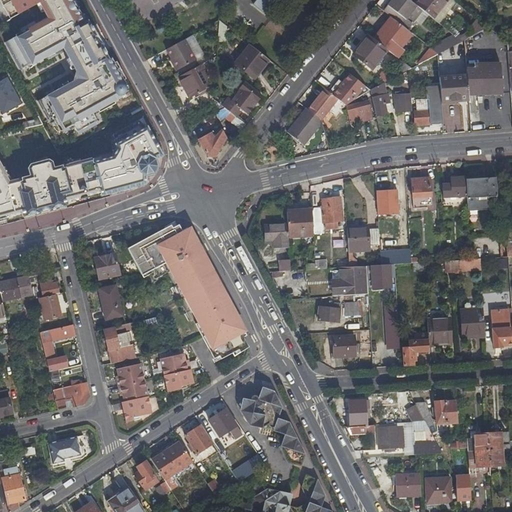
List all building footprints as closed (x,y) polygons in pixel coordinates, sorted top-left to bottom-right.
[(9,0),(0,0),(0,3),(9,19),(17,14),(9,0)] [(44,0),(36,5),(44,19),(3,41),(21,75),(62,53),(77,80),(36,102),(48,125),(55,121),(63,134),(76,127),(80,135),(101,124),(97,116),(128,99),(129,92),(112,61),(115,59),(109,47),(107,49),(99,35),(102,34),(101,33),(96,24),(88,28),(87,25),(84,27),(70,0),(44,0)] [(9,0),(17,14),(36,5),(44,0),(9,0)] [(206,0),(194,0),(176,10),(181,19),(183,18),(187,24),(187,25),(200,18),(198,12),(207,8),(203,2),(206,0)] [(251,0),(249,3),(266,16),(278,0),(251,0)] [(409,0),(388,0),(381,9),(389,16),(404,28),(409,23),(407,21),(419,7),(414,3),(409,0)] [(416,0),(414,3),(419,7),(431,17),(444,0),(416,0)] [(404,28),(389,16),(371,37),(383,46),(393,54),(395,55),(401,48),(398,46),(409,32),(404,28)] [(223,23),(216,18),(214,39),(222,39),(223,23)] [(371,37),(366,33),(355,45),(355,46),(358,48),(355,52),(352,50),(349,53),(368,68),(383,46),(371,37)] [(461,39),(453,33),(427,46),(435,53),(451,44),(461,39)] [(181,37),(163,47),(173,68),(193,58),(181,37)] [(462,39),(451,44),(451,55),(463,55),(462,39)] [(246,43),(233,62),(251,76),(265,58),(246,43)] [(435,53),(427,46),(413,62),(414,64),(419,62),(435,53)] [(375,74),(383,79),(390,75),(405,68),(407,67),(408,66),(395,55),(393,54),(390,60),(392,62),(385,72),(379,68),(375,74)] [(198,61),(174,74),(185,96),(204,86),(205,73),(198,61)] [(496,61),(463,63),(464,75),(465,92),(465,93),(498,91),(496,61)] [(332,82),(325,89),(335,97),(342,103),(367,89),(367,87),(346,71),(339,81),(336,85),(332,82)] [(437,85),(437,98),(465,98),(465,93),(465,92),(464,75),(436,76),(437,85)] [(382,80),(367,87),(368,88),(368,92),(371,110),(387,107),(385,88),(382,89),(382,80)] [(259,92),(244,81),(230,101),(225,97),(220,104),(222,106),(226,108),(234,115),(239,108),(244,112),(259,92)] [(437,85),(422,85),(423,97),(412,97),(413,104),(410,104),(411,122),(425,122),(425,119),(431,119),(431,122),(439,122),(437,98),(437,85)] [(325,89),(322,86),(305,106),(320,118),(335,97),(325,89)] [(407,90),(391,91),(392,110),(408,110),(407,90)] [(220,104),(211,97),(206,104),(213,110),(214,110),(222,106),(220,104)] [(342,103),(346,119),(368,114),(365,98),(342,103)] [(305,106),(304,105),(285,129),(285,130),(302,142),(320,118),(305,106)] [(222,106),(214,110),(220,116),(221,114),(226,108),(222,106)] [(226,108),(221,114),(232,122),(236,117),(234,115),(226,108)] [(346,119),(347,123),(369,119),(368,114),(346,119)] [(23,127),(40,123),(37,118),(22,121),(23,127)] [(0,216),(4,216),(4,217),(20,213),(20,216),(39,211),(39,210),(46,208),(46,209),(65,204),(64,201),(98,192),(99,196),(133,187),(143,184),(143,177),(151,174),(155,168),(153,160),(160,156),(140,119),(111,135),(115,150),(111,158),(99,161),(98,158),(79,163),(78,161),(67,164),(67,165),(63,166),(63,165),(52,168),(50,162),(46,160),(29,164),(26,168),(28,176),(18,178),(19,182),(8,184),(4,176),(5,175),(0,166),(0,216)] [(208,134),(195,141),(205,158),(212,159),(225,138),(220,131),(211,139),(208,134)] [(442,179),(443,193),(469,192),(467,173),(452,174),(452,179),(442,179)] [(467,197),(468,207),(489,206),(489,192),(498,192),(497,173),(467,173),(469,192),(469,195),(467,197)] [(414,176),(414,200),(433,200),(432,176),(414,176)] [(377,188),(379,211),(399,210),(399,202),(403,202),(402,195),(399,195),(399,187),(377,188)] [(319,217),(338,216),(336,195),(320,196),(320,203),(318,203),(318,204),(310,204),(310,207),(312,229),(319,229),(319,217)] [(289,221),(290,234),(312,234),(312,229),(310,207),(288,208),(289,221)] [(290,234),(289,221),(266,223),(267,237),(275,237),(275,244),(290,242),(290,234)] [(379,224),(344,226),(346,265),(354,264),(353,257),(349,253),(350,248),(370,247),(369,241),(380,240),(379,224)] [(169,225),(126,249),(141,277),(147,273),(150,278),(165,270),(214,360),(237,347),(238,349),(244,343),(231,318),(234,316),(190,234),(187,236),(183,229),(178,231),(174,225),(170,227),(169,225)] [(381,253),(381,262),(392,261),(396,261),(411,260),(411,253),(411,252),(381,253)] [(111,253),(91,258),(95,278),(116,274),(111,253)] [(313,258),(314,266),(325,266),(324,255),(313,255),(313,258)] [(450,257),(451,269),(480,267),(479,262),(479,255),(470,256),(450,257)] [(277,258),(277,268),(280,268),(292,268),(291,257),(277,258)] [(302,259),(303,267),(313,266),(314,266),(313,258),(302,259)] [(419,259),(412,260),(412,270),(424,269),(423,259),(419,259)] [(366,263),(367,285),(383,284),(382,273),(389,273),(389,267),(393,267),(392,261),(381,262),(366,263)] [(332,282),(333,294),(367,292),(367,285),(366,263),(354,264),(346,265),(339,265),(339,277),(340,281),(332,282)] [(28,276),(0,281),(0,300),(32,294),(31,289),(28,277),(28,276)] [(32,294),(33,299),(55,294),(58,294),(56,283),(52,284),(51,279),(39,282),(40,287),(31,289),(32,294)] [(119,314),(114,290),(96,294),(102,319),(119,314)] [(55,294),(33,299),(36,313),(42,311),(44,320),(60,316),(55,294)] [(316,301),(314,316),(335,319),(338,299),(326,297),(325,299),(318,298),(318,301),(316,301)] [(362,302),(344,302),(345,316),(362,315),(362,302)] [(483,331),(482,307),(461,308),(463,335),(475,334),(474,331),(483,331)] [(506,308),(488,309),(490,345),(500,345),(500,344),(511,343),(511,338),(511,331),(508,331),(506,308)] [(386,315),(387,350),(401,349),(400,315),(386,315)] [(426,329),(426,340),(435,339),(435,341),(449,340),(448,320),(448,316),(426,316),(426,329)] [(157,317),(147,321),(150,328),(160,324),(157,317)] [(128,322),(101,328),(109,363),(133,358),(130,346),(127,346),(124,331),(129,330),(128,322)] [(40,331),(38,332),(42,351),(50,349),(48,341),(73,335),(71,324),(40,331)] [(426,340),(426,329),(406,331),(405,331),(406,346),(401,346),(401,363),(412,363),(411,358),(414,358),(413,345),(427,345),(426,340)] [(330,333),(330,354),(353,353),(352,332),(330,333)] [(182,352),(158,358),(166,391),(180,387),(180,386),(187,384),(192,379),(189,368),(186,368),(182,352)] [(45,359),(47,370),(54,368),(64,366),(62,359),(58,360),(58,356),(45,359)] [(138,363),(114,369),(115,374),(120,393),(123,409),(120,410),(123,420),(131,418),(130,416),(140,413),(149,407),(138,363)] [(47,370),(46,370),(47,377),(56,375),(54,368),(47,370)] [(50,388),(54,409),(62,407),(61,399),(73,397),(75,404),(83,402),(87,397),(83,381),(77,383),(77,379),(68,381),(69,384),(50,388)] [(277,444),(280,451),(296,440),(286,420),(274,416),(278,405),(270,389),(259,385),(255,396),(253,396),(252,397),(251,398),(250,399),(239,396),(236,408),(237,410),(246,423),(259,425),(266,422),(266,425),(267,426),(271,427),(270,429),(281,433),(277,444)] [(346,398),(347,417),(366,416),(366,397),(346,398)] [(0,415),(10,413),(6,398),(0,399),(0,415)] [(445,399),(435,400),(438,421),(447,421),(445,400),(445,399)] [(456,421),(453,399),(445,400),(447,421),(456,421)] [(402,407),(410,420),(424,419),(421,412),(414,400),(402,407)] [(423,400),(414,400),(421,412),(427,412),(423,400)] [(199,422),(210,439),(233,424),(222,407),(199,422)] [(343,422),(350,431),(366,431),(371,430),(373,430),(373,421),(366,421),(347,422),(343,422)] [(210,439),(199,422),(183,433),(195,451),(211,441),(210,439)] [(410,438),(410,451),(442,450),(426,422),(420,422),(421,437),(410,438)] [(395,423),(375,424),(376,446),(397,445),(395,423)] [(499,430),(500,446),(504,445),(507,445),(507,437),(506,429),(499,430)] [(473,445),(473,447),(486,446),(485,430),(472,431),(473,445)] [(485,430),(486,446),(500,446),(499,430),(485,430)] [(74,435),(45,442),(50,464),(62,461),(61,456),(78,453),(74,435)] [(163,481),(167,487),(173,483),(167,474),(189,459),(175,438),(147,457),(163,481)] [(449,441),(449,449),(463,448),(463,440),(449,441)] [(232,449),(228,443),(222,447),(226,453),(232,449)] [(473,451),(474,464),(487,463),(486,446),(473,447),(473,451)] [(486,446),(487,463),(501,462),(500,449),(500,446),(486,446)] [(0,484),(6,511),(11,509),(9,500),(23,496),(13,455),(0,457),(0,484)] [(156,480),(142,460),(133,466),(137,473),(132,476),(141,489),(156,480)] [(407,470),(407,465),(391,466),(390,466),(391,481),(394,481),(394,470),(407,470)] [(394,481),(394,493),(420,492),(419,469),(407,470),(394,470),(394,481)] [(330,511),(329,507),(317,502),(321,491),(313,473),(301,470),(298,481),(305,498),(294,505),(288,504),(290,492),(266,488),(237,508),(235,511),(248,511),(250,511),(258,511),(330,511)] [(425,475),(426,499),(449,499),(449,475),(425,475)] [(212,478),(205,482),(214,495),(221,491),(212,478)] [(167,487),(163,481),(158,484),(164,493),(169,490),(167,487)] [(133,511),(141,507),(125,484),(119,489),(116,485),(106,492),(109,496),(105,498),(113,511),(133,511)] [(164,493),(158,484),(153,487),(160,496),(164,493)] [(455,485),(456,500),(469,500),(468,485),(455,485)] [(95,511),(88,501),(71,511),(95,511)]
